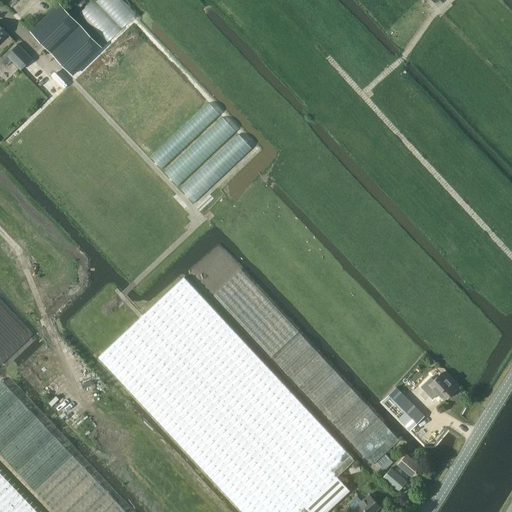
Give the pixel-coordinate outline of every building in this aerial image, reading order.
[(70,0),(71,0),(69,3),(76,10),(86,2),(84,0),(70,0)] [(73,75),(102,46),(59,3),(30,31),(73,75)] [(0,41),(8,34),(0,25),(0,41)] [(20,70),(32,58),(18,44),(1,60),(6,65),(11,60),(20,70)] [(87,91),(116,63),(105,52),(76,79),(87,91)] [(100,104),(128,76),(118,64),(88,92),(100,104)] [(298,331),(242,271),(214,295),(271,356),(308,394),(373,464),(399,439),(334,369),(298,331)] [(326,511),(350,490),(337,477),(355,460),(184,277),(99,357),(243,511),(326,511)] [(444,399),(456,388),(441,372),(430,383),(444,399)] [(73,456),(1,380),(0,381),(0,454),(54,511),(126,511),(73,456)] [(398,387),(384,401),(412,429),(426,415),(398,387)] [(412,475),(420,464),(407,453),(398,463),(412,475)] [(384,471),(393,462),(386,454),(376,463),(384,471)] [(399,490),(407,481),(391,467),(383,477),(399,490)] [(0,511),(38,511),(0,471),(0,511)] [(358,497),(349,505),(353,509),(352,510),(354,511),(374,511),(380,506),(369,495),(362,501),(358,497)]
